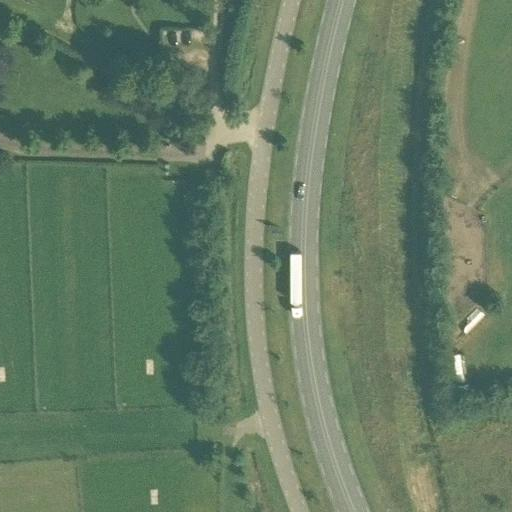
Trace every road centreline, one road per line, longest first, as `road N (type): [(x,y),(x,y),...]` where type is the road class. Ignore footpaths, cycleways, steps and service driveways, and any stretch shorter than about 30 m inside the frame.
road 1 (primary): [(342,0),(309,160),(302,286),(317,404),(352,511)]
road 2 (unclassified): [(265,130),(253,245),(256,338),(270,422),(299,511)]
road 3 (track): [(219,126),(217,146),(202,155),(43,152),(0,142)]
road 4 (track): [(217,65),(142,62),(84,45),(65,25),(72,0)]
road 5 (unclassified): [(291,0),(265,130)]
road 6 (track): [(219,126),(220,0)]
